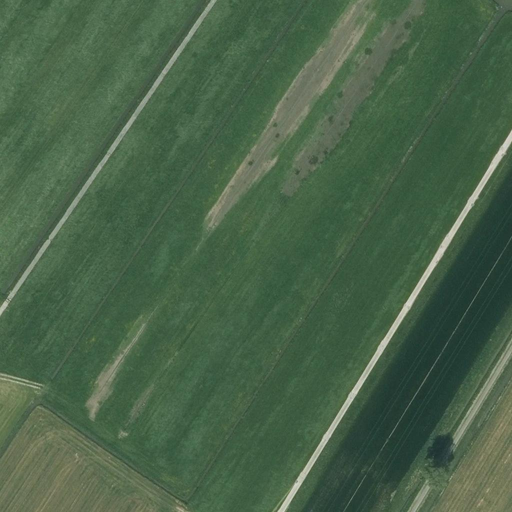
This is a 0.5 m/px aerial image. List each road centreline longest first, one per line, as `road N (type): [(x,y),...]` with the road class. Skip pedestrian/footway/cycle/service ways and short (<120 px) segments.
road 1 (track): [(277,511),(511,133)]
road 2 (track): [(0,311),(214,0)]
